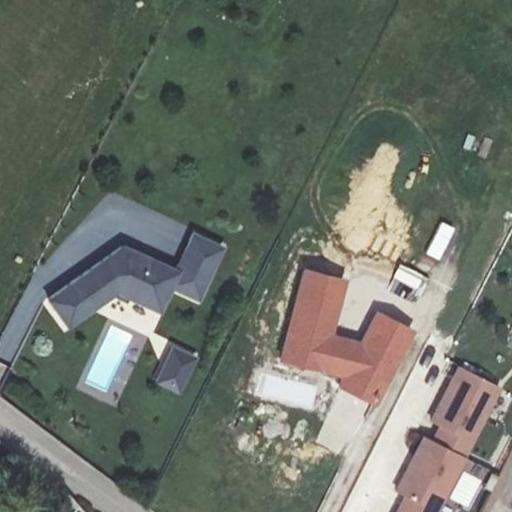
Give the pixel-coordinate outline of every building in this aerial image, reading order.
[(119,245),(47,295),(68,326),(117,292),(160,312),(172,288),(200,301),(224,250),(190,234),(173,270),(119,245)] [(305,274),(282,361),(346,378),(353,364),(382,379),(369,403),(374,406),(411,335),(379,318),(364,347),(330,339),(344,283),(305,274)] [(153,384),(182,396),(198,354),(170,342),(153,384)] [(441,430),(434,445),(424,440),(396,495),(405,500),(399,511),(436,511),(499,390),(460,371),(432,425),(441,430)] [(473,509),(490,469),(467,459),(449,499),(473,509)] [(43,511),(81,511),(82,511),(66,494),(43,511)]
